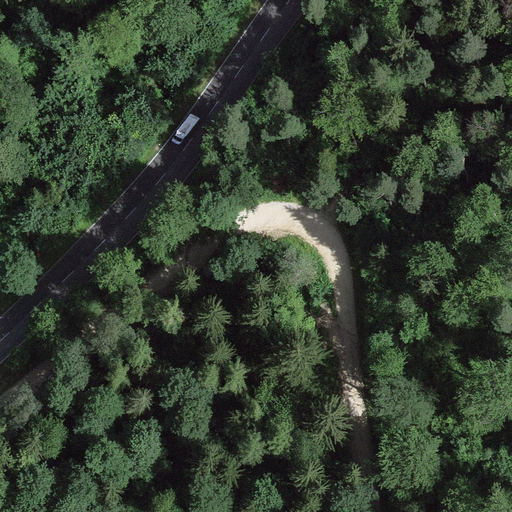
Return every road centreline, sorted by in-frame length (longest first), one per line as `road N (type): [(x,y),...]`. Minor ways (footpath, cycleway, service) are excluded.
road 1 (unclassified): [(375,511),(339,263),(305,225),(245,226),(0,405)]
road 2 (primary): [(0,337),(195,135),(287,0)]
